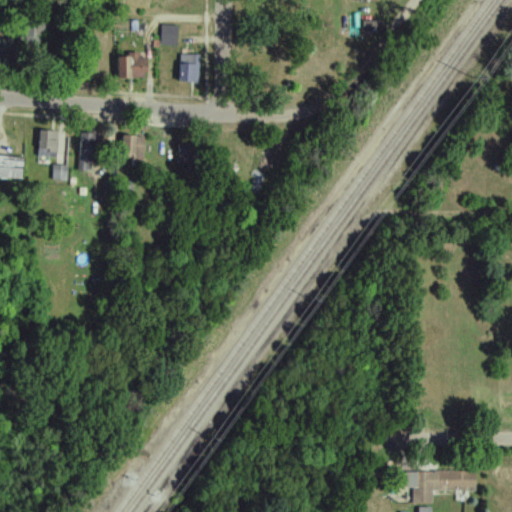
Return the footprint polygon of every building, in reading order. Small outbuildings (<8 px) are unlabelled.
[(26,42),(51,42),(51,20),(26,20),(26,42)] [(161,46),(177,46),(177,24),(161,24),(161,46)] [(0,72),(9,73),(9,38),(0,37),(0,72)] [(197,54),(180,54),(180,82),(197,82),(197,54)] [(124,56),(116,56),(116,78),(124,78),(124,56)] [(146,56),(128,56),(128,78),(146,78),(146,56)] [(79,59),(79,79),(99,79),(99,59),(79,59)] [(57,157),(57,130),(39,130),(39,157),(57,157)] [(79,132),(79,170),(98,170),(98,132),(79,132)] [(143,135),(125,135),(125,164),(143,164),(143,135)] [(199,176),(199,141),(178,141),(178,176),(199,176)] [(23,156),(0,156),(0,178),(23,178),(23,156)] [(66,166),(54,166),(54,181),(66,181),(66,166)] [(133,185),(117,185),(117,201),(133,201),(133,185)] [(498,480),(511,479),(511,468),(498,468),(498,480)] [(432,504),(432,491),(475,491),(475,472),(412,472),(412,504),(432,504)]
